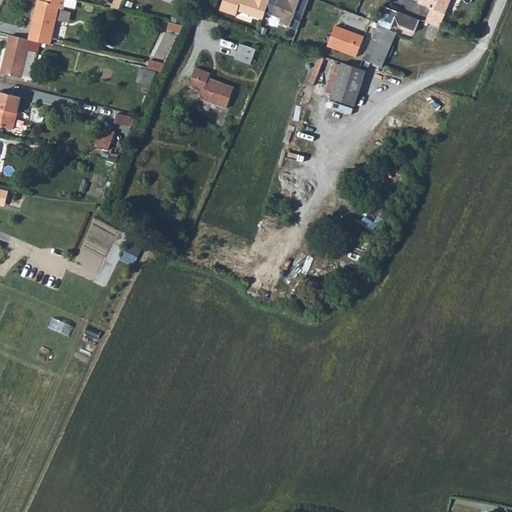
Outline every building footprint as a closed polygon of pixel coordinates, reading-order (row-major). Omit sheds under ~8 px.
[(27,33),(50,39),(57,7),(62,8),(63,0),(37,0),(34,13),(33,13),(27,33)] [(112,0),(110,7),(118,8),(120,0),(112,0)] [(269,0),(254,0),(254,1),(251,0),(223,0),(220,11),(236,16),(238,11),(263,20),(265,13),(269,0)] [(285,0),(269,0),(265,13),(280,18),(279,23),(294,28),(297,20),(290,17),(292,10),(301,13),(306,0),(286,0),(285,0)] [(426,21),(440,27),(446,13),(444,12),(449,0),(419,0),(419,1),(432,7),(426,21)] [(360,59),(372,64),(382,68),(397,33),(389,30),(395,15),(399,27),(416,32),(421,20),(384,4),(377,20),(370,36),(360,59)] [(347,63),(357,66),(360,59),(370,36),(377,20),(367,17),(360,34),(334,24),(326,44),(352,53),(347,63)] [(171,22),(169,28),(180,32),(182,26),(171,22)] [(26,38),(29,39),(38,41),(43,42),(49,43),(50,39),(27,33),(26,38)] [(8,34),(0,69),(0,71),(20,76),(20,75),(26,48),(34,50),(35,50),(38,41),(29,39),(26,38),(8,34)] [(34,50),(26,48),(20,75),(28,77),(34,50)] [(234,64),(249,69),(254,54),(238,48),(234,64)] [(162,70),(166,62),(151,59),(149,66),(162,70)] [(357,66),(367,69),(369,70),(372,64),(360,59),(357,66)] [(326,96),(331,97),(345,62),(340,60),(326,96)] [(331,97),(342,102),(357,66),(347,63),(345,62),(331,97)] [(184,82),(198,89),(195,95),(218,106),(227,87),(203,76),(205,70),(192,64),(184,82)] [(137,80),(143,81),(142,87),(151,89),(156,69),(141,66),(137,80)] [(342,102),(349,104),(361,76),(364,70),(366,71),(367,69),(357,66),(342,102)] [(0,123),(12,126),(19,95),(0,90),(0,123)] [(132,124),(133,114),(118,112),(116,122),(132,124)] [(110,150),(116,130),(103,126),(96,145),(110,150)] [(9,187),(0,184),(0,193),(8,196),(9,187)] [(157,194),(154,199),(163,203),(165,198),(157,194)] [(146,206),(166,215),(169,209),(149,200),(146,206)] [(20,215),(7,209),(1,221),(15,228),(20,215)] [(136,265),(144,247),(129,240),(121,258),(136,265)]
